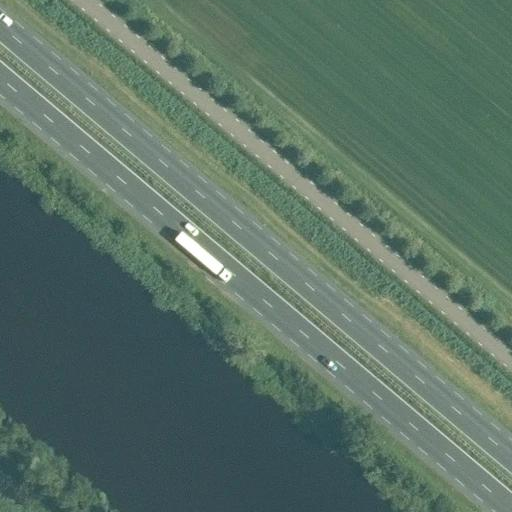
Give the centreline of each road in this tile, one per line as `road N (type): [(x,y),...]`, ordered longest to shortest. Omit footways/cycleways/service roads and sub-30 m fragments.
road 1 (trunk): [(0,81),(511,508)]
road 2 (trunk): [(511,455),(0,30)]
road 3 (unclassified): [(76,0),(511,365)]
